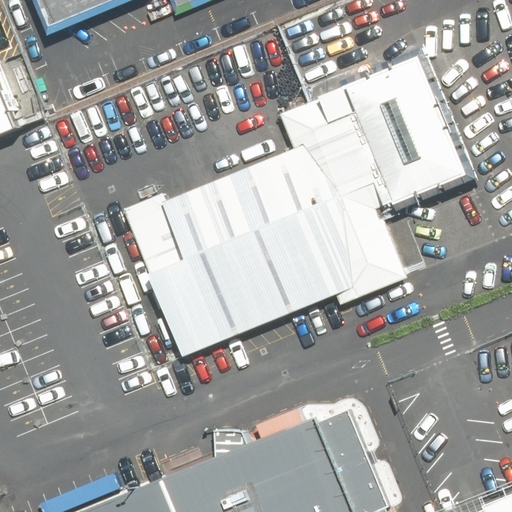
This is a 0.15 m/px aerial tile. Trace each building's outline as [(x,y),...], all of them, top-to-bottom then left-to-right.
[(45,0),(56,28),(126,0),(178,0),(181,5),(193,0),(45,0)] [(135,213),(191,354),(403,271),(382,219),(481,179),(429,47),(289,102),(306,145),(135,213)] [(0,135),(21,127),(0,74),(0,135)] [(82,511),(391,511),(349,407),(82,511)] [(511,511),(511,498),(476,511),(511,511)]
